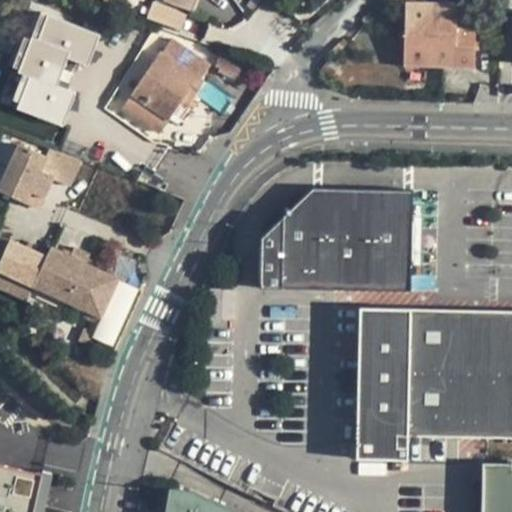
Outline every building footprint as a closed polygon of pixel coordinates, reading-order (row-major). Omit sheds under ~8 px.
[(168,0),(191,9),(194,0),(168,0)] [(251,13),(260,4),(256,0),(253,0),(246,8),(251,13)] [(405,1),(403,66),(475,67),(476,24),(458,23),(458,4),(405,1)] [(154,2),(149,17),(182,28),(187,13),(154,2)] [(36,12),(29,32),(34,34),(42,14),(36,12)] [(34,34),(33,37),(71,51),(68,57),(70,58),(90,65),(97,48),(92,46),(97,32),(43,12),(42,14),(34,34)] [(92,46),(97,48),(102,33),(97,32),(92,46)] [(26,37),(15,67),(22,70),(33,39),(26,37)] [(22,70),(21,72),(60,86),(62,79),(66,69),(70,58),(68,57),(71,51),(33,37),(33,39),(22,70)] [(162,51),(123,106),(160,132),(182,101),(187,94),(193,98),(205,81),(202,79),(212,65),(174,38),(164,53),(162,51)] [(222,51),(216,67),(251,79),(257,64),(222,51)] [(76,73),(66,69),(62,79),(72,83),(76,73)] [(78,93),(25,74),(24,77),(17,97),(16,100),(22,103),(39,109),(37,115),(62,124),(68,107),(73,109),(78,93)] [(12,95),(17,97),(24,77),(19,75),(12,95)] [(188,105),(193,98),(187,94),(182,101),(188,105)] [(22,103),(20,109),(37,115),(39,109),(22,103)] [(68,107),(62,124),(67,126),(73,109),(68,107)] [(0,194),(1,195),(22,144),(4,137),(0,148),(0,194)] [(72,186),(83,160),(52,148),(49,155),(22,144),(1,195),(38,209),(43,198),(47,200),(55,179),(72,186)] [(262,243),(263,293),(412,296),(411,195),(312,192),(262,243)] [(43,198),(38,209),(42,211),(47,200),(43,198)] [(0,269),(33,284),(46,257),(0,235),(0,269)] [(33,284),(65,299),(83,261),(88,252),(72,245),(67,255),(50,247),(46,257),(33,284)] [(65,299),(98,315),(116,278),(83,261),(65,299)] [(0,286),(27,298),(33,284),(0,269),(0,286)] [(511,314),(365,311),(364,466),(411,466),(411,440),(511,441),(511,314)] [(84,325),(79,337),(88,342),(94,329),(84,325)] [(511,511),(511,466),(488,466),(487,511),(511,511)] [(0,511),(43,511),(50,480),(0,468),(0,511)] [(166,511),(222,511),(190,498),(169,495),(166,511)]
